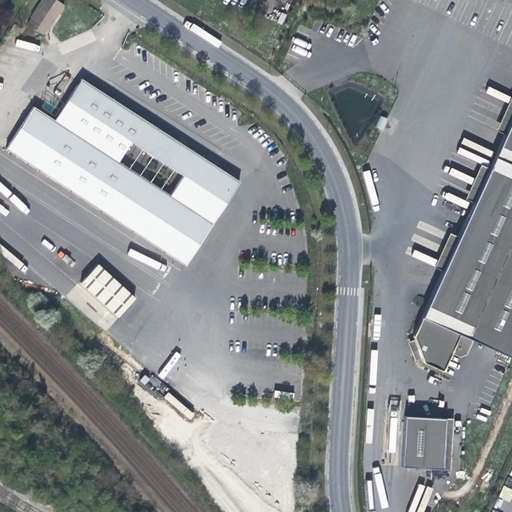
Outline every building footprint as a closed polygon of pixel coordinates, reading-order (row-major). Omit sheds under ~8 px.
[(52,0),(35,0),(25,16),(27,18),(22,25),(37,35),(42,27),(43,28),(51,16),(58,4),(52,0)] [(18,27),(10,22),(5,30),(13,35),(18,27)] [(17,39),(15,45),(36,51),(37,45),(17,39)] [(74,77),(48,118),(112,158),(137,117),(74,77)] [(495,140),(511,105),(502,101),(486,136),(495,140)] [(461,350),(500,368),(511,342),(511,102),(511,105),(495,140),(479,173),(463,208),(448,241),(432,276),(402,340),(404,344),(411,363),(412,367),(432,376),(440,358),(449,362),(456,360),(461,350)] [(112,158),(48,118),(29,106),(2,148),(181,263),(234,180),(179,145),(137,117),(112,158)] [(381,115),(376,126),(383,129),(388,119),(381,115)] [(463,208),(479,173),(471,169),(455,204),(463,208)] [(448,241),(439,238),(424,272),(432,276),(448,241)] [(95,262),(78,280),(115,315),(132,296),(95,262)] [(404,365),(411,363),(404,344),(397,347),(404,365)] [(431,474),(435,423),(393,420),(390,471),(431,474)] [(442,424),(435,423),(431,474),(439,474),(442,424)]
